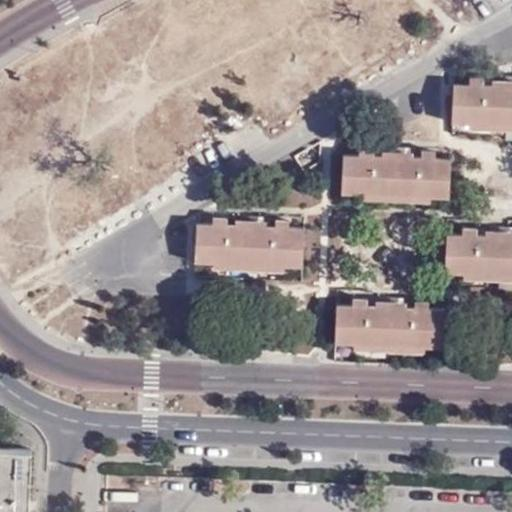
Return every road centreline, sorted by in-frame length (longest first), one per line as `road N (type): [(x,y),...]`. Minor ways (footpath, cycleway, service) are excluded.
road 1 (tertiary): [(511,443),(79,428)]
road 2 (residential): [(132,232),(460,41)]
